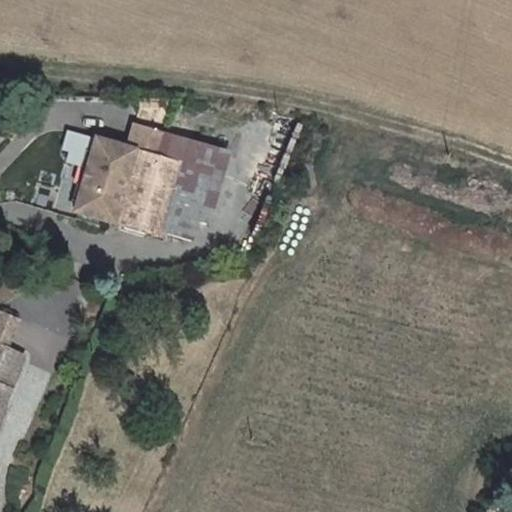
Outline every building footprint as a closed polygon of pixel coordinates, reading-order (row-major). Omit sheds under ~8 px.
[(139,154),(158,159),(165,135),(135,126),(127,150),(96,142),(88,172),(83,188),(76,213),(116,225),(139,154)] [(229,153),(165,135),(158,159),(182,166),(165,233),(193,242),(199,222),(208,225),(229,153)] [(158,159),(139,154),(116,225),(164,239),(165,233),(182,166),(158,159)] [(76,186),(83,188),(88,172),(82,170),(76,186)] [(16,320),(1,314),(0,315),(0,348),(5,350),(16,320)] [(0,428),(4,419),(0,417),(0,408),(4,411),(25,358),(5,350),(0,348),(0,428)]
